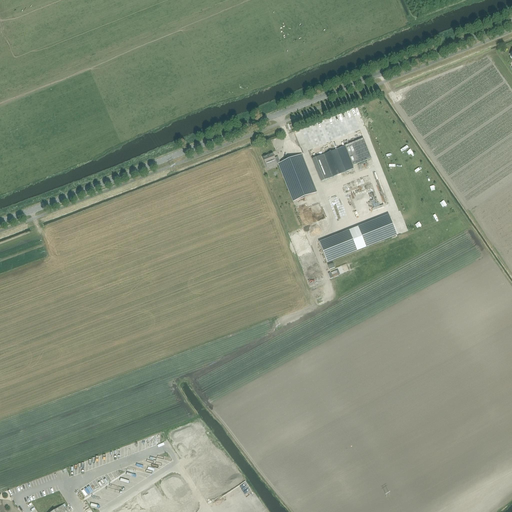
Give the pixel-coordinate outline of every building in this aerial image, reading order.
[(364,139),(345,146),(353,166),(372,159),(364,139)] [(337,150),(312,159),(321,182),(346,172),(337,150)] [(277,165),(278,164),(280,163),(278,157),(275,158),(273,154),(263,158),(266,166),(276,162),(277,165)] [(278,164),(293,202),(317,193),(302,155),(280,163),(278,164)] [(337,226),(345,223),(341,211),(335,214),(337,220),(335,220),(337,226)] [(389,215),(319,242),(327,262),(397,235),(389,215)]
